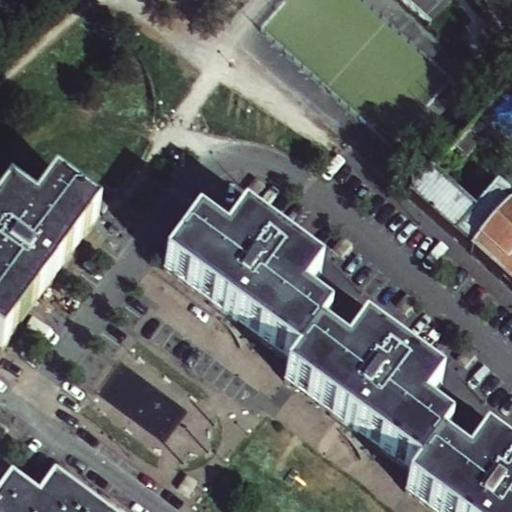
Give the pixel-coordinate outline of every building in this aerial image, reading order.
[(491,129),(511,148),(511,84),(475,125),(458,143),(468,153),(483,137),(491,129)] [(483,137),(511,163),(511,148),(491,129),(483,137)] [(408,197),(444,229),(469,201),(462,194),(434,169),(408,197)] [(0,348),(2,350),(114,199),(81,176),(67,195),(54,185),(34,213),(9,195),(0,207),(0,348)] [(511,189),(487,217),(469,201),(444,229),(511,289),(511,189)] [(408,492),(434,511),(511,511),(511,463),(486,444),(468,469),(440,448),(451,433),(423,414),(441,388),(364,331),(345,356),(319,336),(329,322),(301,301),(315,281),(295,263),(298,260),(243,220),(226,244),(198,224),(165,268),(297,366),(287,379),(419,477),(408,492)] [(319,276),(298,260),(295,263),(315,281),(319,276)] [(0,511),(100,511),(55,478),(39,500),(11,480),(0,494),(0,511)]
